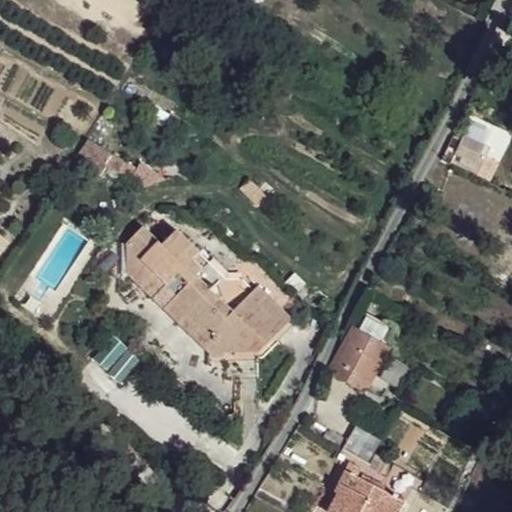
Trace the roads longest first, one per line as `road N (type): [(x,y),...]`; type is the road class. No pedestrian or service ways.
road 1 (residential): [(238,511),(500,0)]
road 2 (residential): [(0,334),(208,511)]
